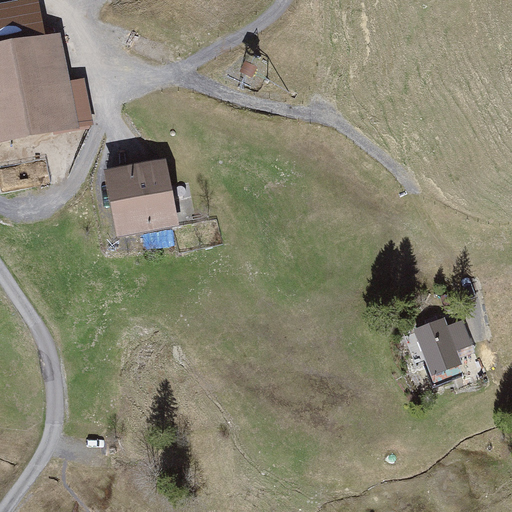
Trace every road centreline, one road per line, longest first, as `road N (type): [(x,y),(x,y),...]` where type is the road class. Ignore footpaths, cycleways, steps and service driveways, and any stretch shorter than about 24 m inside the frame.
road 1 (unclassified): [(12,511),(47,452),(59,410),(59,357),(0,241)]
road 2 (track): [(280,0),(169,77),(103,74)]
